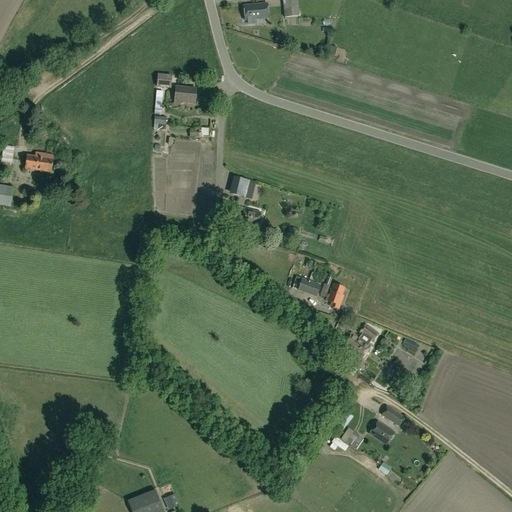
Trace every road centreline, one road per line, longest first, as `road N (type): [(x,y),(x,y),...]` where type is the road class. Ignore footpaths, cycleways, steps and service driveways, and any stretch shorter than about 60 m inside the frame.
road 1 (unclassified): [(511,175),(245,88),(222,57),(209,0)]
road 2 (unknown): [(232,75),(218,172),(224,242),(243,270),(365,366)]
